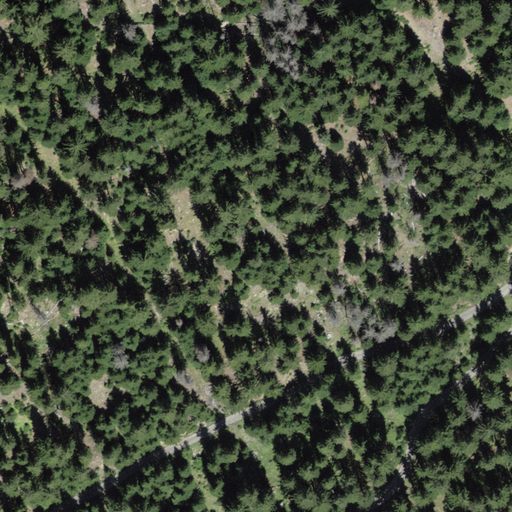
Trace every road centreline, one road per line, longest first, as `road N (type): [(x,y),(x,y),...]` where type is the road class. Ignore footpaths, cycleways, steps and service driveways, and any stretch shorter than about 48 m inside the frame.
road 1 (track): [(511,285),(464,317),(311,376),(58,511)]
road 2 (track): [(365,511),(395,484),(422,425),(511,331)]
